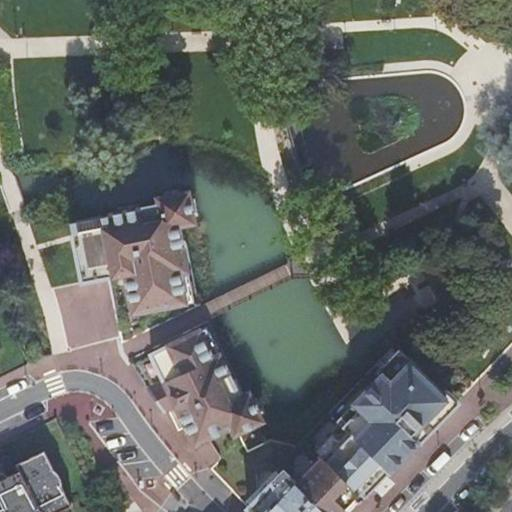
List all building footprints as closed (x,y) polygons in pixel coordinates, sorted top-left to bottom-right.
[(163,191),(164,197),(180,194),(179,188),(163,191)] [(192,301),(177,225),(183,224),(193,222),(192,216),(189,199),(187,193),(180,194),(164,197),(158,199),(159,205),(143,208),(118,213),(70,223),(73,238),(76,254),(85,277),(87,281),(109,277),(125,273),(133,312),(192,301)] [(194,198),(189,199),(192,216),(198,215),(194,198)] [(117,207),(118,213),(143,208),(141,202),(117,207)] [(240,398),(205,328),(151,354),(165,381),(148,389),(164,411),(168,409),(176,405),(187,426),(195,444),(208,437),(234,424),(238,432),(262,420),(259,414),(251,399),(248,393),(245,395),(240,398)] [(250,505),(248,507),(253,511),(339,511),(384,466),(390,471),(453,406),(418,372),(405,360),(400,355),(352,405),(362,415),(348,430),(341,423),(315,450),(322,457),(297,483),(283,471),(263,492),(250,505)] [(410,355),(405,360),(418,372),(422,367),(410,355)] [(176,405),(168,409),(178,430),(187,426),(176,405)] [(362,415),(352,405),(337,420),(341,423),(348,430),(362,415)] [(208,437),(195,444),(190,445),(211,468),(218,462),(218,461),(219,461),(219,460),(220,459),(220,458),(220,457),(220,456),(220,455),(219,455),(219,454),(208,437)] [(18,472),(6,478),(0,481),(0,511),(59,511),(71,506),(44,451),(15,466),(18,472)] [(246,500),(250,505),(263,492),(258,488),(246,500)]
